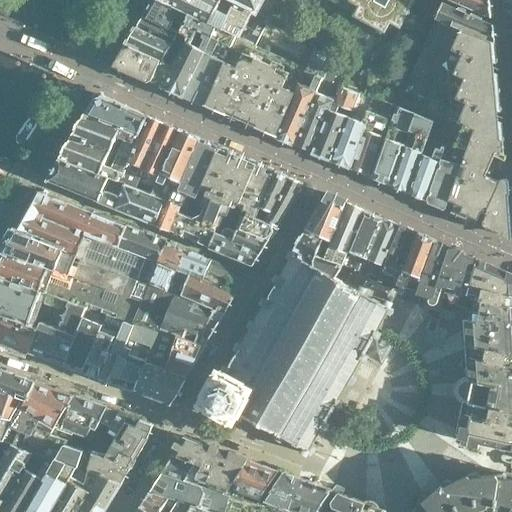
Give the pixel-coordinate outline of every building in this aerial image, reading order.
[(162,0),(153,0),(145,16),(180,33),(190,13),(162,0)] [(258,12),(235,0),(162,0),(190,13),(218,27),(235,35),(240,37),(247,25),(249,27),(258,12)] [(235,0),(258,12),(263,0),(235,0)] [(348,0),(348,1),(358,6),(353,16),(385,33),(390,23),(400,28),(408,13),(415,0),(348,0)] [(455,0),(491,15),(492,15),(490,0),(455,0)] [(497,179),(490,176),(494,166),(494,164),(493,162),(492,161),(495,155),(505,159),(502,122),(499,121),(498,110),(501,111),(498,74),(495,72),(494,62),(497,63),(495,45),(493,24),(490,22),(490,24),(459,10),(460,8),(457,7),(457,8),(442,2),(435,19),(401,97),(404,104),(420,111),(422,106),(453,119),(455,146),(447,143),(446,147),(437,144),(432,157),(423,153),(434,121),(415,114),(391,185),(446,209),(470,220),(472,216),(479,220),(483,222),(483,223),(483,224),(484,225),(485,226),(510,237),(511,236),(507,183),(506,183),(506,182),(505,181),(504,182),(503,182),(497,179)] [(187,36),(182,48),(173,65),(163,87),(185,96),(218,27),(190,13),(180,33),(187,36)] [(187,36),(180,33),(145,16),(138,26),(182,48),(187,36)] [(247,62),(262,33),(249,27),(247,25),(240,37),(235,35),(227,53),(247,62)] [(182,48),(138,26),(128,44),(163,59),(162,60),(173,65),(182,48)] [(206,106),(227,53),(235,35),(218,27),(185,96),(206,106)] [(162,88),(163,87),(173,65),(162,60),(163,59),(128,44),(126,47),(125,47),(124,49),(125,49),(119,59),(117,59),(117,60),(114,62),(117,70),(120,69),(120,70),(123,69),(136,75),(135,76),(138,77),(138,76),(152,82),(153,80),(162,84),(161,87),(162,88)] [(296,144),(316,91),(325,70),(329,58),(330,56),(312,49),(298,84),(299,84),(278,137),(296,144)] [(253,64),(247,62),(227,53),(206,106),(230,116),(253,64)] [(334,74),(339,61),(329,58),(325,70),(334,74)] [(254,126),(277,74),(253,64),(230,116),(254,126)] [(333,74),(325,70),(322,77),(331,80),(333,74)] [(299,84),(298,84),(277,74),(254,126),(278,137),(299,84)] [(333,160),(333,159),(349,117),(341,114),(345,104),(362,110),(368,95),(340,85),(334,99),(335,99),(314,152),(333,160)] [(335,99),(334,99),(316,91),(296,144),(314,152),(335,99)] [(139,137),(150,116),(104,96),(103,97),(98,100),(96,99),(87,115),(139,137)] [(391,185),(415,114),(397,107),(373,176),(391,185)] [(352,167),(369,124),(384,130),(387,119),(366,111),(362,122),(349,117),(333,159),(352,167)] [(139,137),(87,115),(82,112),(79,119),(83,122),(74,136),(108,150),(113,141),(122,144),(117,153),(128,158),(139,137)] [(132,187),(136,178),(165,123),(150,116),(139,137),(128,158),(125,162),(132,166),(128,175),(121,171),(116,180),(127,185),(132,187)] [(152,186),(181,130),(165,123),(136,178),(152,186)] [(369,175),(384,130),(369,124),(352,167),(352,168),(369,175)] [(183,172),(201,138),(181,130),(152,186),(148,193),(165,200),(168,201),(177,184),(169,180),(175,168),(183,172)] [(103,159),(108,150),(74,136),(66,151),(62,149),(57,156),(62,159),(108,177),(116,180),(121,171),(125,162),(128,158),(117,153),(112,163),(103,159)] [(202,186),(218,146),(201,138),(183,172),(177,184),(184,188),(177,204),(181,206),(187,193),(197,197),(202,186)] [(253,265),(270,239),(277,225),(254,213),(276,171),(218,146),(202,186),(212,190),(208,200),(213,202),(208,213),(207,212),(203,222),(179,212),(171,230),(172,230),(210,247),(209,250),(218,254),(219,251),(228,254),(226,258),(248,267),(252,264),(253,265)] [(122,196),(103,189),(108,177),(62,159),(53,173),(49,171),(45,178),(49,181),(155,224),(165,200),(148,193),(132,187),(127,185),(122,196)] [(277,225),(302,183),(276,171),(254,213),(277,225)] [(158,262),(167,242),(125,224),(43,191),(43,192),(42,191),(19,231),(76,251),(68,273),(146,300),(153,284),(163,264),(158,262)] [(329,254),(347,202),(327,193),(306,229),(327,241),(323,252),(329,254)] [(171,230),(179,212),(181,206),(177,204),(168,201),(165,200),(155,224),(171,230)] [(347,262),(364,210),(347,202),(329,254),(347,262)] [(370,257),(383,219),(364,210),(347,262),(354,265),(359,252),(370,257)] [(382,278),(400,226),(383,219),(370,257),(365,270),(375,275),(382,278)] [(399,285),(417,233),(400,226),(382,278),(399,285)] [(365,270),(354,265),(347,262),(329,254),(323,252),(327,241),(306,229),(298,242),(295,240),(292,245),(296,247),(291,258),(366,300),(375,275),(365,270)] [(511,237),(485,230),(477,258),(454,248),(437,298),(431,296),(424,299),(395,384),(445,401),(439,436),(511,446),(511,237)] [(68,273),(76,251),(19,231),(10,245),(11,246),(9,249),(8,249),(7,252),(68,273)] [(418,293),(435,241),(417,233),(399,285),(406,288),(417,293),(418,293)] [(429,298),(441,261),(441,260),(441,259),(441,258),(440,256),(439,255),(443,244),(435,241),(418,293),(417,293),(417,294),(429,298)] [(178,271),(187,250),(167,242),(158,262),(163,264),(178,271)] [(247,276),(212,260),(187,250),(178,271),(235,295),(247,276)] [(146,300),(68,273),(7,252),(0,263),(0,275),(90,306),(109,313),(127,319),(136,322),(146,300)] [(386,359),(391,349),(378,342),(380,338),(376,335),(385,319),(390,322),(392,316),(388,314),(389,312),(366,300),(291,258),(291,259),(287,257),(285,262),(289,265),(279,284),(274,281),(271,286),(276,288),(266,306),(261,304),(237,347),(234,352),(239,355),(229,373),(224,370),(202,408),(240,430),(243,425),(245,426),(245,425),(251,424),(277,439),(274,444),(279,447),(282,442),(303,454),(300,458),(305,461),(307,457),(312,460),(315,455),(310,452),(321,432),(326,435),(329,430),(329,429),(336,415),(338,412),(339,412),(341,408),(342,407),(337,404),(349,383),(353,386),(356,381),(351,378),(360,363),(365,365),(367,361),(380,369),(386,359)] [(235,295),(178,271),(163,264),(153,284),(168,290),(173,278),(180,281),(181,278),(188,280),(181,296),(224,314),(235,295)] [(31,324),(39,300),(67,310),(60,330),(76,336),(84,319),(90,306),(0,275),(0,313),(31,324)] [(399,285),(382,278),(375,275),(366,300),(389,312),(392,302),(391,302),(396,293),(402,295),(406,288),(399,285)] [(181,296),(168,290),(153,284),(146,300),(136,322),(144,325),(161,331),(146,363),(164,369),(179,337),(204,346),(224,314),(181,296)] [(0,340),(30,352),(41,327),(31,324),(0,313),(0,314),(0,340)] [(100,378),(127,319),(109,313),(106,320),(117,323),(114,330),(103,326),(82,371),(100,378)] [(82,371),(103,326),(84,319),(76,336),(63,364),(82,371)] [(117,384),(135,345),(127,342),(136,322),(127,319),(100,378),(117,384)] [(63,364),(76,336),(60,330),(42,324),(41,327),(30,352),(63,364)] [(146,363),(161,331),(144,325),(135,345),(117,384),(134,390),(146,363)] [(186,377),(204,346),(179,337),(164,369),(186,377)] [(169,403),(186,377),(164,369),(146,363),(134,390),(169,403)] [(0,393),(24,402),(36,382),(0,368),(0,393)] [(50,433),(74,395),(36,382),(24,402),(12,423),(8,429),(43,443),(36,454),(55,462),(66,444),(68,440),(50,433)] [(24,402),(0,393),(0,418),(12,423),(24,402)] [(101,422),(107,407),(74,395),(50,433),(68,440),(74,431),(91,437),(95,429),(97,430),(101,422)] [(111,426),(119,411),(107,407),(101,422),(111,426)] [(123,481),(149,438),(149,437),(154,425),(119,411),(111,426),(107,432),(116,438),(106,454),(94,450),(92,455),(83,452),(78,465),(79,465),(101,473),(123,481)] [(0,440),(1,441),(8,429),(12,423),(0,418),(0,440)] [(225,496),(247,460),(184,436),(181,440),(182,440),(180,443),(179,442),(175,447),(177,448),(175,451),(172,455),(202,465),(190,484),(225,496)] [(50,511),(79,465),(78,465),(83,452),(84,450),(83,450),(83,451),(66,444),(55,462),(24,511),(50,511)] [(0,508),(21,476),(25,470),(36,454),(14,445),(0,466),(0,508)] [(0,508),(12,511),(24,511),(55,462),(36,454),(25,470),(34,474),(30,480),(21,476),(0,508)] [(190,484),(202,465),(172,455),(162,472),(161,473),(190,484)] [(257,507),(279,471),(247,460),(225,496),(257,507)] [(76,511),(101,473),(79,465),(50,511),(76,511)] [(269,511),(288,511),(308,481),(283,472),(260,509),(269,511)] [(511,511),(511,479),(507,479),(503,473),(480,476),(474,472),(453,481),(446,480),(429,495),(422,495),(412,511),(511,511)] [(103,511),(123,481),(101,473),(76,511),(103,511)] [(225,496),(190,484),(161,473),(161,474),(150,491),(176,500),(193,507),(208,511),(269,511),(260,509),(257,507),(225,496)] [(316,511),(323,504),(333,490),(308,481),(288,511),(316,511)] [(387,511),(387,510),(379,507),(378,505),(377,504),(376,503),(375,502),(373,501),(370,500),(369,500),(366,501),(364,501),(343,494),(344,488),(336,485),(333,490),(323,504),(316,511),(387,511)] [(172,507),(176,500),(150,491),(140,506),(157,511),(159,511),(164,505),(172,507)] [(189,511),(193,507),(176,500),(172,507),(168,511),(189,511)]
